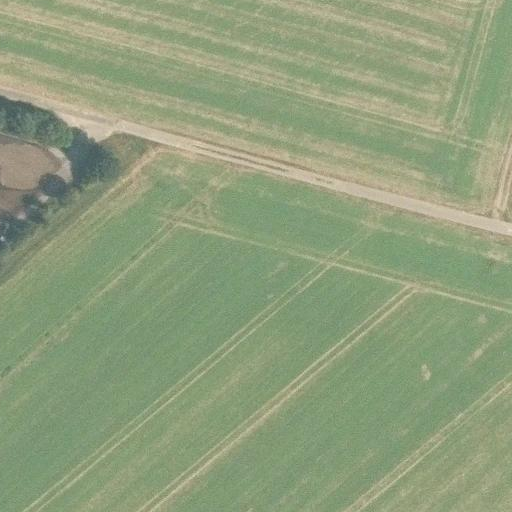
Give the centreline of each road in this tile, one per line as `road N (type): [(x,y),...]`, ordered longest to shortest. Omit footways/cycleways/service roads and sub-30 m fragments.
road 1 (track): [(0,97),(511,233)]
road 2 (track): [(0,281),(159,140)]
